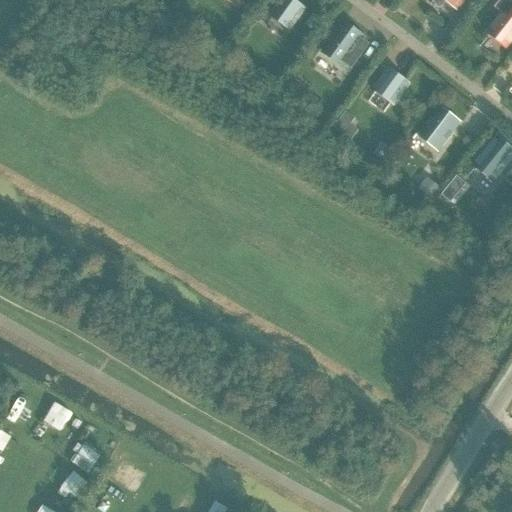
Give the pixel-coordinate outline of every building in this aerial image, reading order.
[(291,0),(280,0),(270,15),(290,29),(304,8),(291,0)] [(445,0),(458,10),(465,0),(445,0)] [(503,14),(488,33),(507,48),(511,42),(511,4),(506,0),(492,0),(490,4),(503,14)] [(189,9),(182,19),(201,32),(208,22),(189,9)] [(314,13),(305,25),(314,31),(322,19),(314,13)] [(329,42),(322,52),(342,67),(344,64),(348,67),(365,42),(361,39),(364,36),(343,22),(336,32),(335,31),(328,41),(329,42)] [(229,33),(222,43),(229,48),(236,38),(229,33)] [(388,69),(373,89),(393,104),(408,84),(388,69)] [(291,78),(282,90),(290,96),(299,84),(291,78)] [(460,123),(440,108),(417,137),(436,153),(460,123)] [(346,113),(341,120),(351,127),(356,120),(346,113)] [(476,163),(475,165),(494,181),(496,179),(508,189),(511,184),(511,149),(497,138),(495,140),(495,139),(476,163)]
